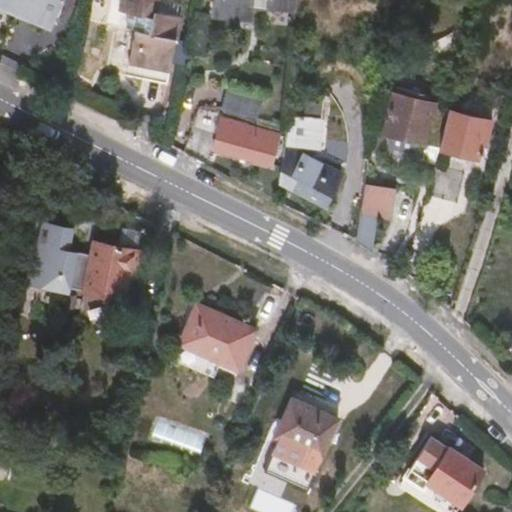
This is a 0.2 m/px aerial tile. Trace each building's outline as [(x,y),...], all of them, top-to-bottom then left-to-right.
[(0,0),(11,6),(54,24),(63,0),(0,0)] [(11,6),(0,0),(0,10),(6,13),(11,6)] [(162,0),(122,0),(108,74),(165,85),(179,20),(159,16),(162,0)] [(291,29),(293,0),(215,0),(214,17),(246,19),(245,26),(291,29)] [(254,119),(261,96),(225,86),(219,109),(254,119)] [(420,143),(431,107),(432,105),(422,102),(424,97),(394,87),(381,132),(390,134),(411,140),(420,143)] [(284,99),(283,110),(320,116),(322,105),(284,99)] [(437,147),(446,111),(431,107),(420,143),(421,143),(433,147),(436,148),(437,147)] [(283,110),(281,133),(280,147),(288,148),(315,151),(320,116),(283,110)] [(488,123),(446,111),(437,147),(475,157),(478,144),(483,145),(488,123)] [(347,128),(349,119),(331,117),(329,125),(347,128)] [(366,162),(371,122),(349,119),(347,128),(343,159),(366,162)] [(267,165),(274,135),(217,120),(210,150),(267,165)] [(411,140),(390,134),(387,145),(407,150),(411,140)] [(428,163),(433,147),(421,143),(417,160),(428,163)] [(288,148),(280,147),(280,151),(288,155),(288,148)] [(280,151),(277,185),(322,208),(336,177),(288,155),(280,151)] [(431,169),(423,198),(453,207),(460,178),(431,169)] [(355,244),(371,254),(376,216),(393,218),(398,188),(363,184),(355,244)] [(66,227),(37,221),(22,282),(62,291),(63,285),(79,289),(79,291),(117,299),(123,274),(129,275),(133,251),(89,242),(86,254),(61,249),(66,227)] [(238,370),(254,328),(193,305),(178,347),(238,370)] [(331,418),(284,394),(265,433),(270,436),(311,457),(331,418)] [(311,457),(270,436),(264,448),(304,470),(311,457)] [(433,489),(472,510),(493,471),(438,436),(410,481),(429,495),(433,489)]
